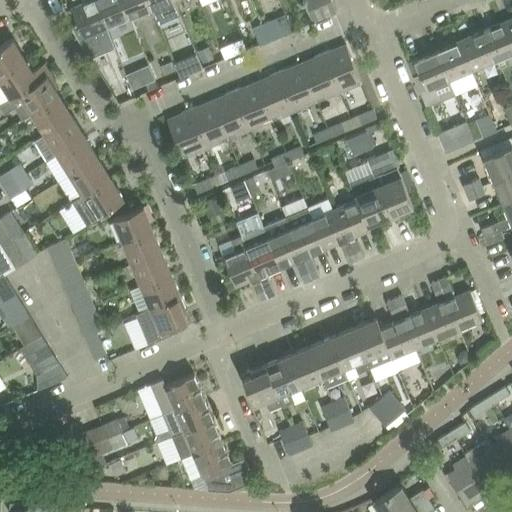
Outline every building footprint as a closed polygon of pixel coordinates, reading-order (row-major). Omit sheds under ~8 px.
[(86,0),(87,1),(72,7),(78,23),(72,25),(72,26),(75,32),(91,57),(116,46),(108,27),(96,0),(86,0)] [(96,0),(108,27),(130,18),(122,0),(96,0)] [(148,0),(122,0),(130,18),(152,9),(148,0)] [(148,0),(152,9),(158,23),(180,14),(174,0),(148,0)] [(303,0),(307,10),(327,2),(326,0),(303,0)] [(337,11),(332,0),(330,0),(327,2),(307,10),(312,22),(337,11)] [(270,39),(279,35),(272,20),(263,24),(270,39)] [(511,40),(504,21),(482,30),(494,60),(511,52),(511,40)] [(260,44),(270,39),(263,24),(253,28),(260,44)] [(482,30),(460,40),(472,69),(494,60),(482,30)] [(0,45),(0,74),(26,59),(12,38),(0,45)] [(235,39),(221,45),(226,58),(241,51),(235,39)] [(460,40),(437,49),(450,79),(472,69),(460,40)] [(209,44),(197,49),(203,62),(214,57),(209,44)] [(346,44),(323,53),(339,91),(352,86),(351,82),(359,79),(361,82),(362,82),(346,44)] [(450,79),(437,49),(414,59),(419,71),(413,73),(426,105),(456,92),(450,79)] [(197,52),(188,56),(194,71),(203,67),(197,52)] [(323,53),(301,63),(316,97),(324,93),(326,97),(339,91),(323,53)] [(0,74),(0,101),(1,103),(50,72),(44,63),(33,70),(26,59),(0,74)] [(301,63),(279,72),(295,110),(308,105),(307,101),(316,97),(301,63)] [(149,64),(139,68),(140,69),(146,83),(155,78),(149,64)] [(23,117),(32,112),(60,94),(56,88),(59,86),(50,72),(1,103),(7,112),(16,106),(23,117)] [(279,72),(257,81),(271,116),(280,112),(282,116),(295,110),(279,72)] [(257,81),(234,91),(250,129),(264,123),(262,120),(271,116),(257,81)] [(234,91),(212,100),(227,135),(236,131),(237,134),(250,129),(234,91)] [(32,112),(45,132),(72,115),(60,94),(32,112)] [(212,100),(190,109),(206,148),(219,142),(218,138),(227,135),(212,100)] [(206,148),(190,109),(167,119),(183,157),(185,157),(183,153),(192,150),(193,153),(206,148)] [(359,115),(362,123),(377,117),(373,109),(359,115)] [(45,132),(36,138),(42,148),(48,158),(58,152),(85,135),(72,115),(45,132)] [(463,120),(437,131),(445,151),(467,142),(475,139),(468,123),(467,119),(463,120)] [(484,135),(477,119),(468,123),(475,139),(484,135)] [(342,121),(327,127),(331,136),(346,130),(342,121)] [(327,127),(313,133),(317,142),(331,136),(327,127)] [(363,149),(373,145),(366,130),(357,134),(363,149)] [(347,138),(354,153),(363,149),(357,134),(347,138)] [(48,158),(45,160),(58,181),(70,173),(98,155),(85,135),(58,152),(48,158)] [(301,144),(285,151),(289,160),(291,159),(298,156),(305,153),(301,144)] [(511,145),(484,157),(494,180),(511,172),(511,145)] [(390,149),(367,158),(373,172),(391,214),(414,205),(406,187),(400,172),(390,149)] [(285,151),(271,156),(275,166),(288,160),(289,160),(285,151)] [(70,173),(83,193),(111,176),(98,155),(70,173)] [(298,156),(291,159),(293,164),(300,161),(298,156)] [(254,157),(239,164),(243,173),(258,166),(254,157)] [(275,166),(273,166),(278,177),(293,171),(288,160),(275,166)] [(0,174),(0,179),(4,186),(26,172),(19,162),(0,174)] [(239,164),(225,170),(229,179),(243,173),(239,164)] [(408,168),(400,172),(406,187),(414,184),(408,168)] [(4,186),(11,197),(33,183),(26,172),(4,186)] [(368,224),(391,214),(373,172),(350,181),(352,185),(357,198),(368,224)] [(511,172),(494,180),(503,202),(511,198),(511,172)] [(254,174),(245,178),(250,190),(259,186),(254,174)] [(111,176),(83,193),(83,194),(72,201),(87,226),(100,218),(98,214),(124,198),(111,176)] [(194,183),(198,192),(213,185),(209,176),(194,183)] [(463,184),(466,192),(483,185),(479,177),(463,184)] [(245,178),(229,185),(236,201),(252,194),(250,190),(245,178)] [(470,199),(486,193),(483,185),(466,192),(470,199)] [(217,196),(203,202),(209,217),(224,211),(217,196)] [(304,196),(282,205),(286,215),(303,256),(306,262),(313,258),(311,253),(326,247),(313,217),(308,206),(304,196)] [(351,201),(335,207),(348,237),(370,228),(368,224),(357,198),(351,201)] [(509,216),(481,227),(482,228),(485,236),(501,229),(511,224),(511,198),(503,202),(509,216)] [(113,217),(123,240),(153,227),(150,220),(153,218),(147,203),(113,217)] [(335,207),(313,217),(326,247),(348,237),(335,207)] [(10,210),(0,216),(0,217),(13,238),(23,231),(10,210)] [(258,211),(236,220),(242,234),(259,275),(261,280),(268,297),(276,293),(266,272),(281,265),(264,225),(258,211)] [(286,215),(264,225),(281,265),(303,256),(286,215)] [(0,245),(13,238),(0,217),(0,245)] [(123,240),(132,262),(162,250),(153,227),(123,240)] [(488,243),(504,237),(501,229),(485,236),(488,243)] [(23,231),(13,238),(26,260),(37,253),(23,231)] [(236,284),(259,275),(242,234),(231,238),(236,249),(223,255),(236,284)] [(0,275),(4,273),(15,266),(16,267),(26,260),(13,238),(0,245),(0,275)] [(357,259),(364,256),(357,240),(350,243),(357,259)] [(342,246),(349,263),(357,259),(350,243),(342,246)] [(53,257),(57,268),(76,260),(71,249),(53,257)] [(132,262),(142,284),(172,272),(162,250),(132,262)] [(312,278),(320,275),(313,258),(306,262),(312,278)] [(76,260),(57,268),(61,277),(80,270),(76,260)] [(298,265),(305,281),(312,278),(306,262),(298,265)] [(142,284),(151,306),(181,294),(172,272),(142,284)] [(460,328),(483,319),(470,289),(455,295),(447,275),(439,279),(445,294),(447,298),(460,328)] [(438,297),(445,294),(439,279),(431,282),(438,297)] [(260,300),(268,297),(261,280),(254,284),(260,300)] [(10,283),(0,289),(0,303),(16,293),(10,283)] [(0,303),(0,311),(9,326),(12,324),(29,313),(22,302),(16,293),(0,303)] [(94,304),(90,294),(72,302),(76,312),(94,304)] [(181,294),(151,306),(151,307),(137,313),(149,342),(173,332),(170,326),(191,317),(181,294)] [(402,313),(409,310),(402,294),(395,297),(402,313)] [(388,300),(394,316),(402,313),(395,297),(388,300)] [(447,298),(425,308),(438,338),(460,328),(447,298)] [(80,322),(98,314),(94,304),(76,312),(80,322)] [(425,308),(403,317),(416,347),(438,338),(425,308)] [(376,317),(354,327),(370,366),(392,357),(380,327),(376,317)] [(416,347),(403,317),(380,327),(392,357),(416,347)] [(36,324),(19,335),(25,344),(42,334),(36,324)] [(354,327),(331,336),(349,377),(350,379),(360,375),(358,371),(370,366),(354,327)] [(85,334),(92,350),(94,357),(106,353),(97,330),(85,334)] [(25,344),(20,347),(38,375),(38,389),(69,376),(61,363),(59,361),(42,334),(25,344)] [(331,336),(309,345),(322,375),(326,386),(349,377),(331,336)] [(309,345),(287,354),(300,384),(322,375),(309,345)] [(460,350),(458,357),(461,363),(471,359),(467,348),(460,350)] [(287,354),(265,364),(278,394),(282,404),(282,405),(294,400),(289,389),(300,384),(287,354)] [(278,394),(265,364),(242,373),(255,403),(265,399),(270,410),(282,404),(278,394)] [(149,384),(161,414),(205,396),(195,372),(166,384),(163,377),(149,384)] [(506,385),(489,395),(494,403),(511,393),(506,385)] [(370,406),(378,416),(397,399),(389,390),(370,406)] [(494,403),(489,395),(472,406),(477,414),(494,403)] [(157,434),(155,437),(157,442),(158,441),(173,435),(214,418),(205,396),(161,414),(168,429),(157,434)] [(343,425),(355,420),(345,396),(333,401),(343,425)] [(386,425),(405,409),(397,399),(378,416),(386,425)] [(322,406),(330,426),(331,429),(343,425),(333,401),(322,406)] [(102,453),(113,448),(108,436),(123,430),(118,418),(91,429),(102,453)] [(173,435),(158,441),(167,463),(182,457),(223,440),(214,418),(173,435)] [(301,449),(313,444),(303,420),(291,425),(301,449)] [(465,421),(451,430),(456,439),(471,429),(465,421)] [(280,430),(283,439),(290,453),(301,449),(291,425),(280,430)] [(498,441),(491,446),(510,477),(511,475),(511,432),(510,428),(495,437),(498,441)] [(89,458),(94,468),(106,463),(102,453),(91,429),(80,434),(90,458),(89,458)] [(113,448),(128,442),(123,430),(108,436),(113,448)] [(456,439),(451,430),(438,438),(443,446),(456,439)] [(79,462),(89,458),(90,458),(80,434),(69,439),(79,462)] [(486,439),(465,452),(467,455),(486,486),(494,481),(496,485),(510,477),(491,446),(486,439)] [(203,475),(208,488),(230,490),(254,480),(245,456),(232,462),(223,440),(182,457),(191,480),(203,475)] [(434,441),(427,445),(436,458),(442,454),(434,441)] [(486,486),(467,455),(453,464),(455,468),(448,473),(467,503),(481,494),(479,490),(486,486)] [(146,471),(138,474),(141,483),(149,479),(146,471)] [(374,500),(381,511),(404,511),(428,497),(422,488),(409,497),(400,484),(374,500)] [(404,511),(425,511),(434,506),(428,497),(404,511)] [(42,511),(43,503),(10,500),(9,509),(11,511),(42,511)]
